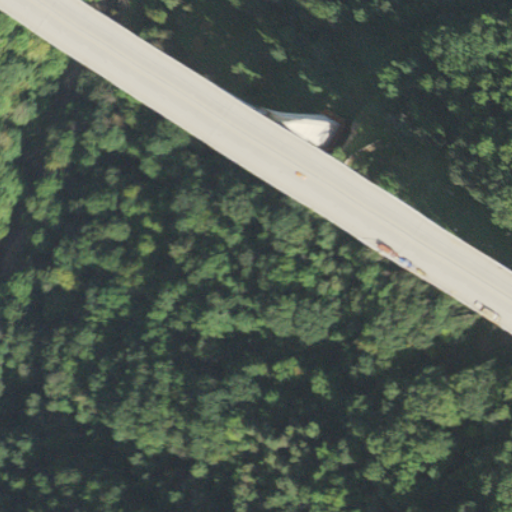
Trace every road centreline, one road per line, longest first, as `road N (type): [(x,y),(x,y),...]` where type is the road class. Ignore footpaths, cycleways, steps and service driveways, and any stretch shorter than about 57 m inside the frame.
road 1 (track): [(6,511),(63,454),(130,346),(169,213),(216,133),(275,54),(350,0)]
road 2 (motorway): [(22,0),(511,313)]
road 3 (motorway): [(511,287),(62,0)]
road 4 (track): [(0,416),(73,213),(67,140),(107,100),(152,0)]
